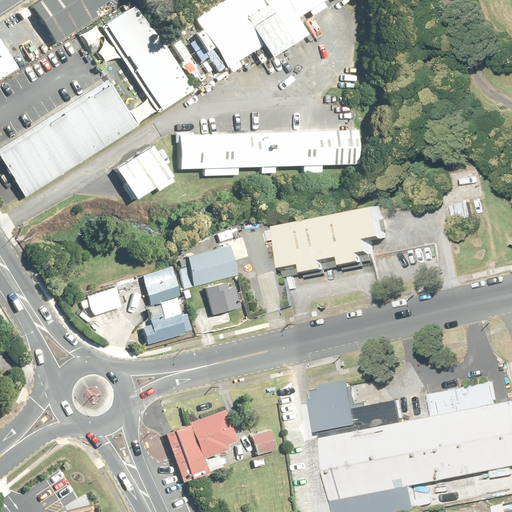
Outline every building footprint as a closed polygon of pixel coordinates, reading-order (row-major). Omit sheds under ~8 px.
[(110,2),(108,0),(23,0),(48,40),(110,2)] [(326,0),(222,0),(188,21),(216,67),(254,44),(261,56),(298,33),(291,21),(326,0)] [(186,89),(132,1),(95,24),(149,111),(186,89)] [(127,128),(97,80),(0,139),(0,178),(12,199),(127,128)] [(347,129),(165,133),(166,164),(348,161),(347,129)] [(139,144),(103,167),(124,199),(159,175),(139,144)] [(372,202),(268,222),(275,262),(368,245),(366,233),(377,231),(372,202)] [(225,244),(183,258),(192,287),(234,273),(225,244)] [(167,265),(137,276),(148,305),(140,308),(145,323),(137,326),(144,345),(188,330),(180,306),(173,309),(169,299),(178,296),(167,265)] [(227,279),(200,288),(210,317),(236,308),(227,279)] [(108,286),(89,294),(97,314),(116,306),(108,286)] [(331,434),(309,438),(319,497),(511,463),(511,441),(501,380),(419,395),(422,416),(390,421),(386,400),(327,410),(331,434)] [(176,431),(193,479),(211,473),(205,458),(230,449),(228,445),(239,441),(228,409),(190,423),(191,425),(176,431)] [(267,430),(249,436),(256,456),(274,450),(267,430)] [(193,479),(176,431),(168,434),(185,482),(193,479)] [(508,511),(507,502),(492,505),(492,511),(508,511)]
